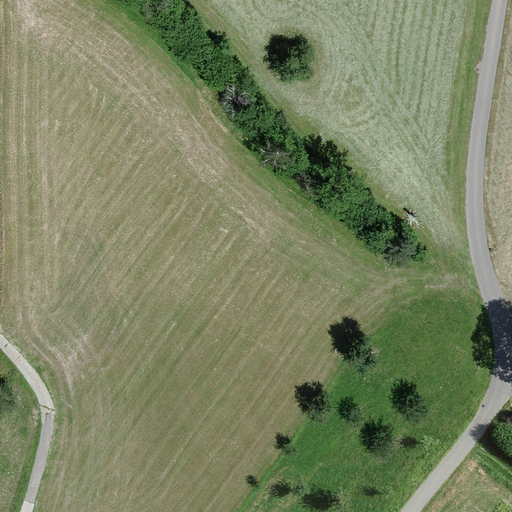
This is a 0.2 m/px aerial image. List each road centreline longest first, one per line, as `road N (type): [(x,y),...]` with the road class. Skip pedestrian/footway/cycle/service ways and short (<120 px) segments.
road 1 (residential): [(511,339),(483,253),(478,186),(503,0)]
road 2 (track): [(0,338),(33,367),(59,422),(36,511)]
road 3 (residential): [(416,511),(511,390)]
